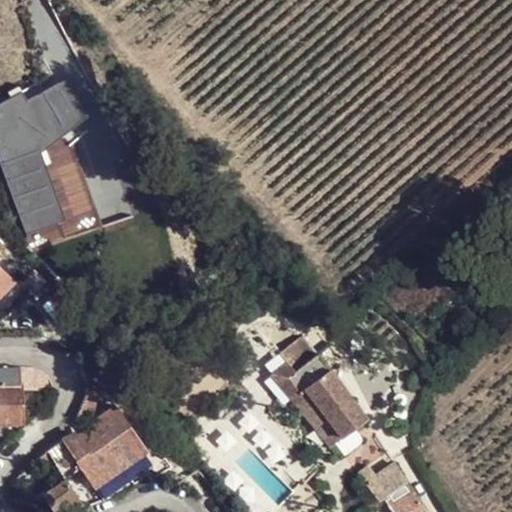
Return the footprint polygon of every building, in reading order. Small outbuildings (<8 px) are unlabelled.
[(21,92),(4,101),(10,109),(16,106),(34,156),(86,116),(64,78),(26,100),(21,92)] [(59,222),(34,156),(16,106),(10,109),(4,101),(0,103),(0,163),(26,234),(59,222)] [(0,277),(10,286),(15,282),(0,267),(0,277)] [(0,295),(10,286),(0,277),(0,295)] [(294,370),(278,383),(327,447),(365,418),(316,353),(312,356),(296,336),(288,333),(274,345),(294,370)] [(20,373),(20,367),(0,367),(0,403),(24,402),(24,379),(20,379),(20,373)] [(97,389),(86,389),(85,390),(84,394),(81,401),(72,417),(65,427),(47,448),(64,475),(80,466),(88,477),(95,487),(146,452),(114,405),(87,423),(98,401),(97,389)] [(115,389),(97,389),(98,401),(116,401),(115,389)] [(0,419),(26,418),(24,402),(0,403),(0,419)] [(405,478),(386,451),(358,472),(378,500),(396,487),(405,478)] [(95,487),(104,499),(155,464),(146,452),(95,487)] [(151,469),(158,481),(176,467),(169,458),(151,469)] [(324,502),(308,482),(300,489),(316,509),(324,502)] [(389,504),(394,511),(421,511),(425,510),(412,489),(389,504)] [(53,500),(59,511),(65,511),(82,505),(76,491),(53,500)]
